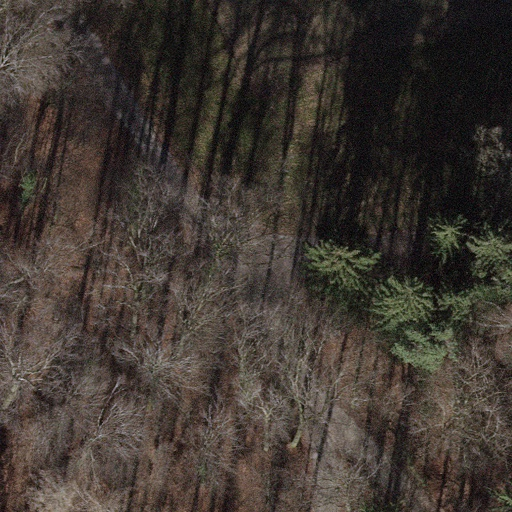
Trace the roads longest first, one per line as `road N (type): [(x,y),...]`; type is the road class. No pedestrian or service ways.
road 1 (track): [(331,511),(315,414),(298,371),(58,0)]
road 2 (track): [(511,233),(447,245),(220,254)]
road 3 (track): [(298,371),(425,511)]
